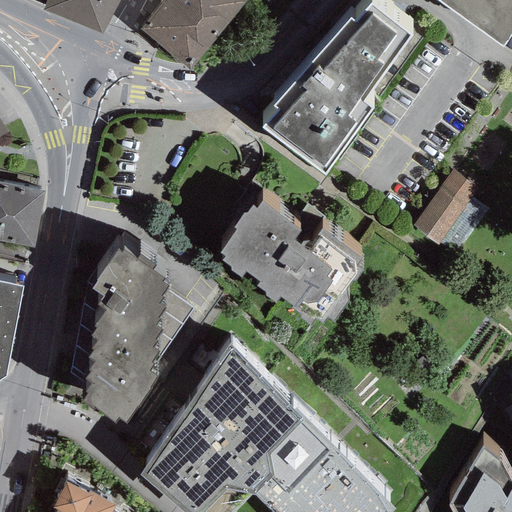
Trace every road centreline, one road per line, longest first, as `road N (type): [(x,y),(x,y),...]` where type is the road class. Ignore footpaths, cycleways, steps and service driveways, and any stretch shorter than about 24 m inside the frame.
road 1 (primary): [(57,82),(67,165),(24,411)]
road 2 (tertiary): [(314,0),(255,62),(219,81),(57,82)]
road 3 (unknown): [(24,411),(98,434),(191,511)]
